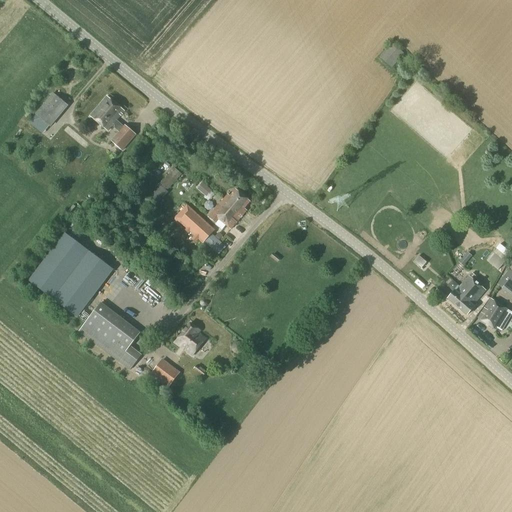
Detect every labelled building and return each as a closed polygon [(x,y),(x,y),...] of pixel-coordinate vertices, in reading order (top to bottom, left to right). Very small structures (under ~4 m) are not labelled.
[(392,44),(380,58),(392,68),(404,55),(392,44)] [(50,128),(68,106),(53,93),(35,115),(50,128)] [(119,132),(123,127),(117,121),(124,112),(106,97),(90,117),(108,132),(113,125),(115,125),(115,129),(119,132)] [(119,132),(110,141),(122,152),(136,136),(124,126),(123,127),(119,132)] [(159,185),(160,185),(167,192),(182,175),(174,168),(159,185)] [(197,189),(206,197),(211,191),(202,184),(197,189)] [(160,185),(151,196),(158,203),(168,192),(167,192),(160,185)] [(227,195),(223,200),(232,208),(230,210),(233,213),(232,214),(234,215),(235,215),(238,217),(236,219),(238,221),(247,211),(245,209),(250,203),(235,190),(229,197),(227,195)] [(230,231),(238,221),(236,219),(238,217),(235,215),(234,215),(232,214),(233,213),(230,210),(232,208),(223,200),(208,218),(216,224),(218,221),(230,231)] [(203,243),(204,242),(211,234),(213,231),(186,207),(177,218),(203,243)] [(113,270),(64,234),(28,282),(77,318),(113,270)] [(211,234),(204,242),(215,253),(219,249),(222,252),(226,247),(211,234)] [(471,257),(467,253),(459,262),(463,266),(471,257)] [(426,263),(419,257),(414,262),(422,269),(426,263)] [(499,258),(492,266),(497,271),(504,263),(499,258)] [(457,308),(467,316),(474,307),(473,306),(485,291),(477,284),(468,277),(456,292),(455,291),(447,300),(457,308)] [(497,285),(502,289),(501,289),(511,297),(511,281),(509,279),(508,280),(503,277),(497,285)] [(143,278),(136,288),(145,294),(152,285),(143,278)] [(199,303),(199,304),(199,305),(200,306),(201,307),(202,307),(202,308),(203,308),(204,308),(205,307),(206,306),(207,306),(207,305),(207,304),(207,303),(207,302),(206,301),(206,300),(205,300),(204,300),(203,300),(202,300),(201,300),(200,301),(199,302),(199,303)] [(508,312),(489,300),(477,320),(496,331),(508,312)] [(99,305),(79,332),(130,371),(142,355),(130,347),(139,335),(99,305)] [(175,343),(193,356),(205,339),(198,334),(200,331),(190,324),(175,343)] [(162,359),(151,374),(146,381),(164,395),(169,388),(180,373),(162,359)]
